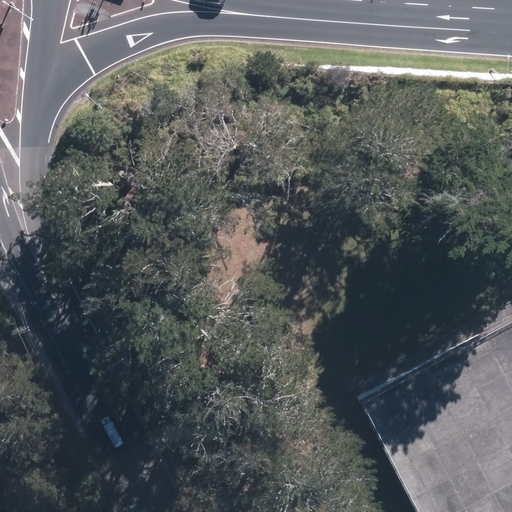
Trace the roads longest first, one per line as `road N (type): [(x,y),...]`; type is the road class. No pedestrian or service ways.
road 1 (primary): [(330,0),(258,29),(173,29),(105,43),(58,70),(36,94)]
road 2 (secondary): [(22,233),(159,511)]
road 3 (secondary): [(36,94),(22,233)]
